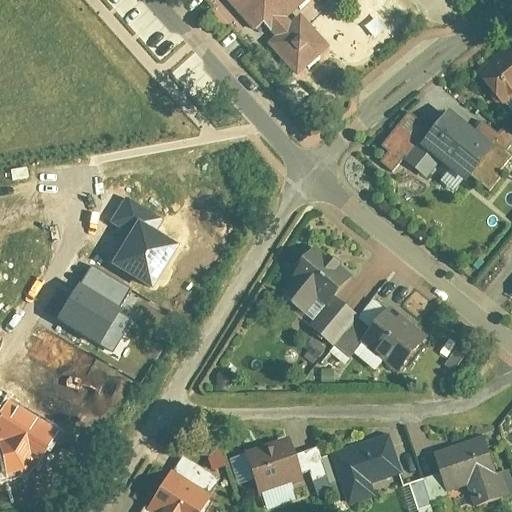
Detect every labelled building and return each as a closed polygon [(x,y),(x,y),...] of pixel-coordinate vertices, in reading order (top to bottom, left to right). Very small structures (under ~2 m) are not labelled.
[(228,0),(260,35),(268,28),(278,38),(270,45),(300,78),(332,49),(308,23),(298,32),(286,19),(307,0),(228,0)] [(511,52),(485,74),(510,105),(511,103),(511,52)] [(440,131),(414,110),(387,145),(412,165),(427,147),(440,131)] [(482,131),(457,110),(440,131),(427,147),(471,182),(477,174),(494,188),(511,165),(511,154),(509,152),(511,147),(511,131),(509,129),(504,135),(489,123),(482,131)] [(123,231),(101,268),(151,297),(180,247),(159,235),(166,223),(126,200),(111,224),(123,231)] [(14,207),(0,209),(0,251),(22,248),(14,207)] [(314,252),(277,302),(312,328),(349,278),(314,252)] [(69,285),(45,324),(93,354),(96,349),(108,356),(129,323),(115,314),(128,293),(91,270),(78,291),(69,285)] [(333,352),(357,321),(333,302),(309,333),(333,352)] [(389,315),(375,304),(334,351),(348,363),(389,315)] [(426,339),(392,311),(361,348),(395,377),(426,339)] [(29,348),(5,387),(53,417),(56,412),(68,419),(89,386),(75,377),(88,356),(51,333),(38,353),(29,348)] [(0,482),(3,482),(27,468),(53,433),(0,400),(0,482)] [(389,441),(330,455),(343,509),(374,501),(371,490),(400,483),(389,441)] [(511,480),(510,475),(493,480),(481,442),(434,456),(441,478),(446,497),(465,491),(471,511),(473,511),(511,500),(511,480)] [(284,444),(244,458),(260,503),(300,489),(284,444)] [(325,480),(315,453),(291,462),(301,489),(325,480)] [(201,511),(209,500),(170,476),(147,511),(201,511)] [(441,480),(410,488),(416,511),(423,511),(448,506),(441,480)]
